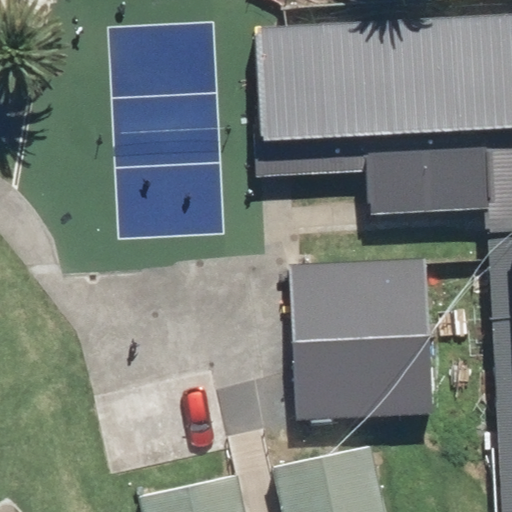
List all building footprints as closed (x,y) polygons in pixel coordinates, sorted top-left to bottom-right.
[(511,0),(238,0),(245,149),(350,145),(353,202),(511,194),(511,0)] [(413,247),(279,252),(285,413),(419,408),(413,247)] [(202,369),(88,397),(109,483),(223,455),(202,369)] [(381,511),(367,444),(268,465),(278,511),(381,511)] [(246,511),(236,471),(117,499),(119,511),(246,511)]
